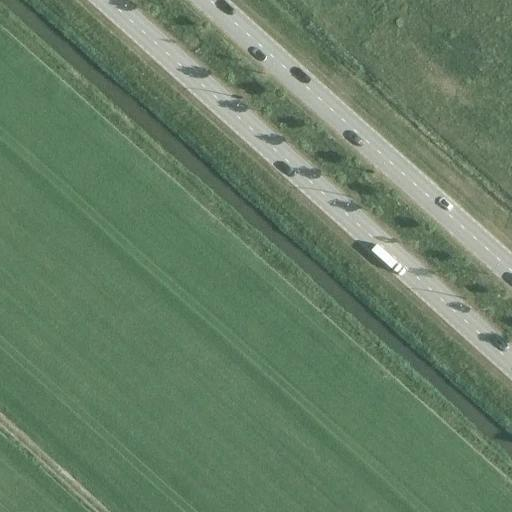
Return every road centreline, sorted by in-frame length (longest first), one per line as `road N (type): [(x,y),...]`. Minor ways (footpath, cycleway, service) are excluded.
road 1 (secondary): [(112,0),(511,362)]
road 2 (secondary): [(511,268),(210,0)]
